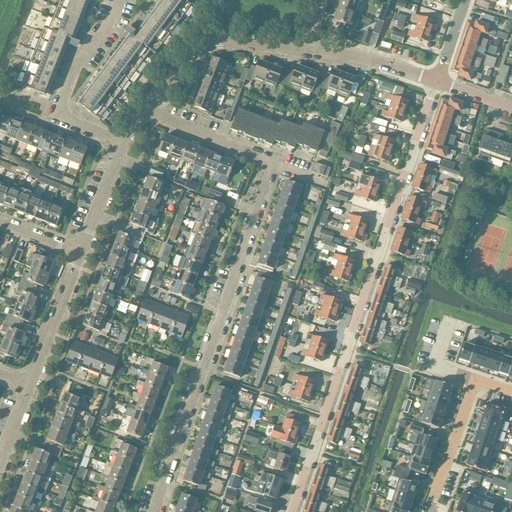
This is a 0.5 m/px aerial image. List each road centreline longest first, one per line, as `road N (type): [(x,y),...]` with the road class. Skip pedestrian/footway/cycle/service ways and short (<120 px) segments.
road 1 (residential): [(294,511),(436,81)]
road 2 (residential): [(153,511),(273,163)]
road 3 (residential): [(124,140),(62,115),(76,66),(121,0)]
road 4 (residential): [(310,49),(209,43),(177,64),(144,110)]
road 5 (residential): [(144,110),(273,163)]
road 6 (residential): [(427,511),(473,380)]
road 7 (residential): [(77,255),(27,384)]
road 8 (residential): [(436,81),(310,49)]
road 9 (residential): [(124,140),(77,255)]
